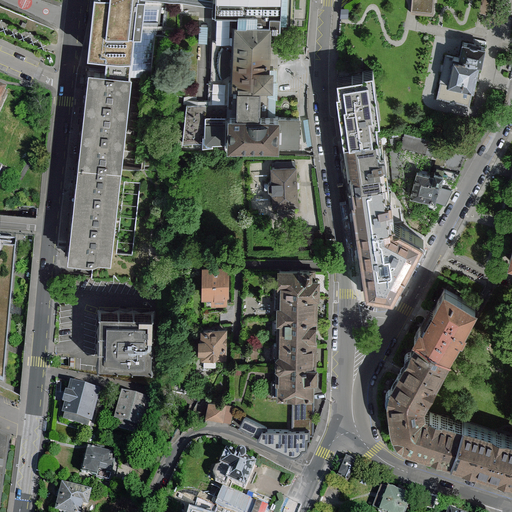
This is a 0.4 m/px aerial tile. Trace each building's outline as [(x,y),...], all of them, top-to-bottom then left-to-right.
[(96,0),(88,68),(130,73),(150,75),(158,0),(96,0)] [(285,13),(285,0),(217,0),(217,11),(236,11),(276,13),(285,13)] [(437,12),(438,0),(415,0),(415,10),(437,12)] [(217,11),(216,41),(235,42),(235,19),(236,11),(217,11)] [(276,13),(236,11),(235,19),(269,21),(276,21),(276,13)] [(269,21),(269,27),(285,28),(285,13),(276,13),(276,21),(269,21)] [(269,27),(269,21),(235,19),(235,42),(234,52),(233,72),(233,80),(229,80),(228,115),(231,115),(269,117),(270,87),(253,86),(254,69),(267,69),(269,27)] [(211,80),(229,80),(233,80),(233,72),(222,77),(219,67),(219,57),(224,45),(234,52),(235,42),(216,41),(213,41),(211,80)] [(482,63),(486,47),(463,42),(460,57),(450,56),(444,84),(472,90),(479,63),(482,63)] [(222,77),(233,72),(234,52),(224,45),(219,57),(219,67),(222,77)] [(444,84),(450,56),(446,55),(440,82),(442,82),(439,96),(469,103),(472,90),(444,84)] [(130,73),(88,68),(85,99),(127,104),(130,73)] [(267,69),(254,69),(253,86),(270,87),(271,69),(267,69)] [(206,115),(228,115),(229,80),(211,80),(211,81),(209,81),(208,107),(206,107),(206,115)] [(127,104),(85,99),(82,130),(124,135),(127,104)] [(230,144),(231,115),(228,115),(206,115),(206,143),(230,144)] [(279,145),(279,117),(269,117),(231,115),(230,144),(279,145)] [(300,118),(279,117),(279,145),(299,145),(300,118)] [(406,134),(415,136),(418,129),(406,126),(404,133),(406,134)] [(124,135),(82,130),(78,161),(120,165),(124,135)] [(441,183),(453,186),(469,151),(415,136),(406,134),(403,147),(449,159),(444,168),(438,166),(436,171),(444,174),(441,183)] [(351,185),(386,180),(380,136),(345,142),(351,185)] [(120,165),(78,161),(75,191),(117,196),(119,180),(120,165)] [(110,258),(94,257),(93,268),(92,276),(152,282),(165,171),(120,165),(119,180),(126,180),(141,182),(133,254),(118,253),(110,258)] [(296,165),(273,167),(273,178),(269,183),(269,189),(274,193),(275,205),(278,204),(295,204),(298,203),(296,165)] [(435,176),(418,172),(412,196),(436,202),(437,200),(441,183),(444,174),(436,171),(435,176)] [(118,253),(126,180),(119,180),(117,196),(113,227),(110,258),(118,253)] [(357,228),(392,223),(386,180),(351,185),(357,228)] [(453,186),(441,183),(437,200),(446,202),(453,186)] [(117,196),(75,191),(71,223),(113,227),(117,196)] [(295,204),(278,204),(279,212),(296,211),(295,204)] [(113,227),(71,223),(69,254),(94,257),(110,258),(113,227)] [(392,223),(357,228),(366,293),(393,297),(424,241),(401,229),(396,229),(393,227),(392,223)] [(324,251),(322,231),(311,232),(312,252),(324,251)] [(0,381),(5,384),(16,242),(0,240),(0,381)] [(227,270),(206,269),(205,302),(226,303),(227,270)] [(279,295),(318,295),(319,279),(315,279),(315,271),(280,270),(279,295)] [(418,338),(448,354),(476,305),(467,300),(445,288),(433,310),(428,319),(424,327),(421,326),(415,336),(418,338)] [(279,319),(315,319),(316,305),(318,305),(318,295),(279,295),(279,319)] [(153,309),(101,308),(100,360),(152,362),(153,309)] [(279,319),(279,343),(315,343),(315,319),(279,319)] [(225,330),(204,330),(203,357),(214,357),(214,355),(225,355),(225,330)] [(391,410),(423,406),(423,403),(448,354),(418,338),(404,365),(398,376),(392,387),(390,392),(390,399),(391,410)] [(279,343),(279,367),(315,367),(315,343),(279,343)] [(217,358),(214,357),(203,357),(204,367),(216,367),(217,358)] [(315,367),(279,367),(278,394),(293,394),(296,394),(312,394),(312,379),(316,379),(316,367),(315,367)] [(99,392),(68,384),(59,419),(90,427),(99,392)] [(310,430),(310,436),(313,436),(314,398),(312,398),(312,394),(296,394),(296,397),(293,397),(293,429),(310,430)] [(147,403),(119,396),(112,425),(140,432),(147,403)] [(231,406),(210,402),(207,417),(231,422),(233,410),(234,406),(231,406)] [(424,411),(423,406),(391,410),(395,428),(400,437),(407,443),(423,448),(432,450),(453,457),(463,423),(431,412),(430,414),(424,411)] [(262,429),(267,429),(268,427),(245,416),(240,425),(260,434),(262,429)] [(463,423),(453,457),(483,467),(491,470),(511,476),(511,436),(464,421),(463,423)] [(267,429),(262,429),(260,434),(258,438),(291,455),(294,455),(297,455),(302,453),(303,449),(307,449),(308,438),(310,438),(310,436),(310,430),(293,429),(267,429)] [(0,435),(0,511),(11,440),(0,435)] [(112,456),(86,450),(81,474),(107,480),(112,456)] [(238,458),(227,453),(221,466),(216,468),(213,475),(216,481),(226,485),(229,481),(245,488),(256,466),(246,461),(246,458),(244,456),(243,455),(240,455),(239,456),(238,458)] [(357,463),(347,457),(338,476),(336,481),(347,485),(357,463)] [(85,511),(90,493),(59,485),(52,511),(85,511)] [(405,511),(411,496),(389,487),(379,511),(405,511)] [(237,506),(242,494),(229,488),(224,500),(237,506)] [(433,495),(424,493),(420,507),(429,510),(433,495)] [(244,495),(242,511),(251,511),(267,511),(270,499),(244,495)]
